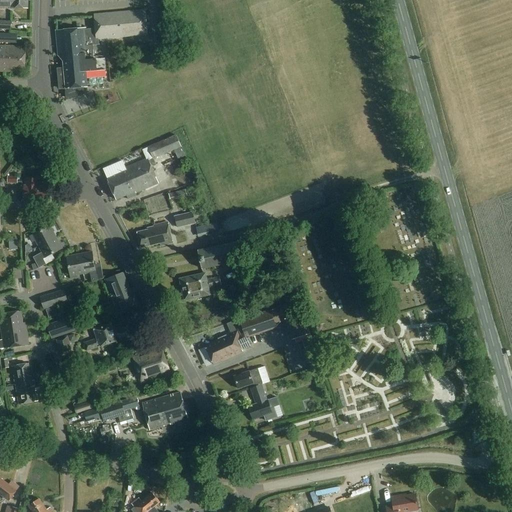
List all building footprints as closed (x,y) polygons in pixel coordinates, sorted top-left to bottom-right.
[(0,0),(0,8),(13,9),(13,8),(28,9),(28,0),(23,0),(0,0)] [(148,36),(146,10),(94,14),(95,28),(86,28),(56,31),(58,58),(63,63),(64,69),(57,69),(59,90),(66,89),(66,99),(70,99),(70,97),(75,97),(75,96),(77,96),(77,95),(82,95),(81,93),(83,93),(83,88),(87,88),(86,72),(106,70),(105,58),(99,59),(99,57),(94,57),(93,46),(99,45),(99,40),(148,36)] [(159,32),(170,31),(168,11),(157,12),(159,32)] [(0,28),(12,29),(12,20),(0,19),(0,28)] [(204,19),(196,20),(199,38),(207,36),(204,19)] [(0,42),(16,43),(16,34),(0,33),(0,42)] [(5,46),(4,72),(21,73),(21,69),(25,70),(25,51),(22,50),(22,47),(5,46)] [(176,135),(149,147),(154,159),(174,150),(178,159),(186,156),(176,135)] [(103,170),(108,181),(116,201),(135,192),(136,194),(159,184),(148,159),(125,169),(122,161),(103,170)] [(25,182),(24,199),(47,200),(48,187),(39,187),(40,178),(26,177),(26,182),(25,182)] [(185,189),(169,194),(170,200),(187,195),(185,189)] [(193,212),(174,216),(177,228),(196,223),(193,212)] [(172,243),(167,223),(153,226),(153,227),(147,228),(147,230),(136,233),(140,248),(159,244),(160,246),(172,243)] [(198,235),(219,230),(217,223),(196,228),(198,235)] [(35,241),(39,247),(56,238),(50,226),(30,237),(33,242),(35,241)] [(56,238),(39,247),(42,253),(33,258),(39,268),(46,264),(43,259),(62,249),(56,238)] [(234,243),(212,248),(198,252),(199,258),(200,263),(202,269),(238,261),(234,243)] [(92,252),(80,254),(83,274),(90,273),(93,282),(103,276),(101,265),(95,266),(92,252)] [(77,276),(83,274),(80,254),(67,257),(71,279),(77,278),(77,276)] [(132,296),(122,273),(106,280),(120,314),(139,306),(134,295),(132,296)] [(207,280),(205,273),(180,279),(184,300),(210,295),(209,288),(222,285),(220,277),(207,280)] [(58,292),(62,304),(68,302),(64,290),(58,292)] [(56,306),(62,304),(58,292),(52,294),(56,306)] [(52,294),(47,296),(50,308),(56,306),(52,294)] [(50,308),(47,296),(40,298),(44,310),(50,308)] [(270,309),(239,319),(245,337),(276,327),(270,309)] [(22,323),(20,311),(0,314),(0,322),(4,349),(29,344),(25,323),(22,323)] [(52,339),(79,330),(74,316),(47,325),(52,339)] [(310,334),(311,333),(307,323),(288,330),(291,340),(295,339),(310,334)] [(116,341),(110,324),(94,330),(97,339),(83,343),(86,351),(116,341)] [(231,358),(243,352),(238,341),(242,339),(238,330),(218,339),(219,341),(206,347),(214,364),(222,360),(224,361),(230,358),(231,358)] [(302,341),(312,338),(310,334),(295,339),(296,343),(302,341)] [(68,336),(56,339),(60,353),(72,350),(68,336)] [(169,369),(162,350),(140,358),(139,355),(131,358),(141,383),(149,381),(147,377),(169,369)] [(274,368),(267,356),(256,362),(264,374),(274,368)] [(8,359),(1,360),(2,369),(9,368),(8,359)] [(13,366),(16,385),(32,382),(32,381),(29,364),(13,366)] [(59,377),(70,373),(68,367),(57,372),(59,377)] [(263,383),(258,369),(250,372),(249,371),(234,377),(238,389),(253,384),(254,386),(263,383)] [(32,382),(16,385),(19,405),(38,401),(37,395),(36,395),(35,391),(36,391),(35,381),(32,381),(32,382)] [(321,393),(327,391),(324,384),(319,386),(321,393)] [(256,404),(248,407),(252,419),(264,416),(265,421),(276,417),(277,417),(274,407),(280,405),(277,397),(268,401),(268,400),(268,401),(264,390),(262,385),(251,388),(252,394),(256,404)] [(167,424),(168,425),(174,423),(174,422),(184,419),(183,418),(188,416),(180,392),(158,399),(160,408),(162,407),(166,418),(167,418),(168,421),(167,422),(167,424)] [(150,431),(168,425),(167,424),(167,422),(168,421),(167,418),(166,418),(162,407),(160,408),(158,399),(142,404),(150,431)] [(94,400),(74,406),(76,413),(96,408),(94,400)] [(100,408),(104,421),(125,415),(121,401),(100,408)] [(103,429),(100,430),(102,437),(110,435),(107,425),(102,426),(103,429)] [(198,447),(192,449),(195,456),(201,454),(198,447)] [(9,485),(0,478),(0,494),(9,501),(19,488),(11,482),(9,485)] [(148,511),(160,503),(153,494),(142,502),(139,498),(132,504),(138,511),(148,511)] [(391,498),(392,503),(386,504),(387,511),(417,511),(415,495),(401,497),(401,496),(391,498)] [(46,511),(39,499),(29,506),(32,511),(52,511),(50,508),(46,511)]
